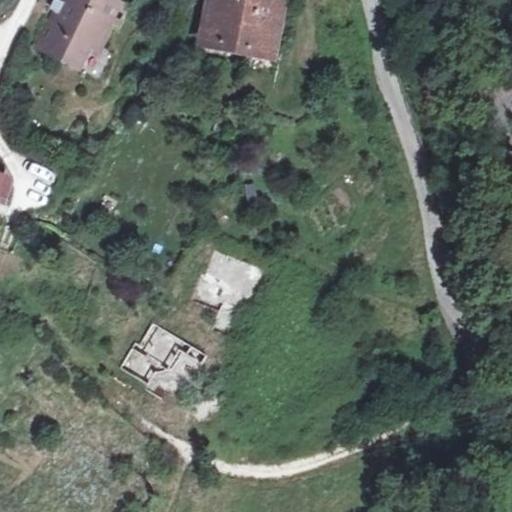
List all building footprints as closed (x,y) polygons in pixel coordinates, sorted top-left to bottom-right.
[(137,9),(126,3),(120,0),(70,0),(77,4),(72,13),(65,10),(45,46),(73,62),(75,57),(91,66),(100,50),(105,52),(119,28),(125,30),(129,23),(137,9)] [(77,4),(70,0),(65,10),(72,13),(77,4)] [(209,47),(272,61),(283,13),(259,7),(226,0),(219,0),(216,15),(209,47)] [(293,15),(283,13),(272,61),(282,64),(293,15)] [(100,50),(91,66),(111,76),(119,60),(105,52),(100,50)] [(0,199),(9,202),(12,177),(0,174),(0,199)] [(276,270),(213,252),(191,298),(217,311),(213,331),(230,340),(243,309),(257,311),(276,270)] [(215,356),(153,321),(115,373),(177,410),(215,356)]
